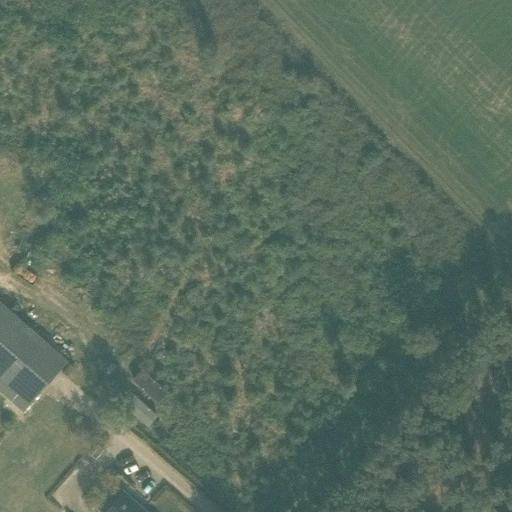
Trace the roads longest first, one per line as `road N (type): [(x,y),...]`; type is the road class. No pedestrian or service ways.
road 1 (track): [(511,261),(262,0)]
road 2 (track): [(511,266),(304,511)]
